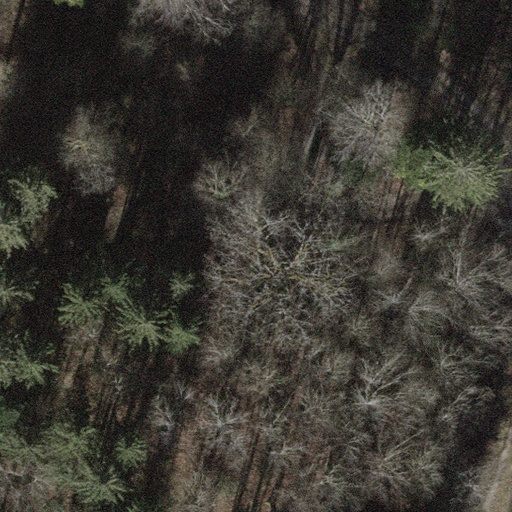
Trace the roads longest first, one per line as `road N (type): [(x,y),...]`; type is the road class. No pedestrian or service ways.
road 1 (track): [(352,21),(352,160),(292,202),(0,234)]
road 2 (track): [(511,149),(326,0)]
road 3 (track): [(292,202),(511,195)]
